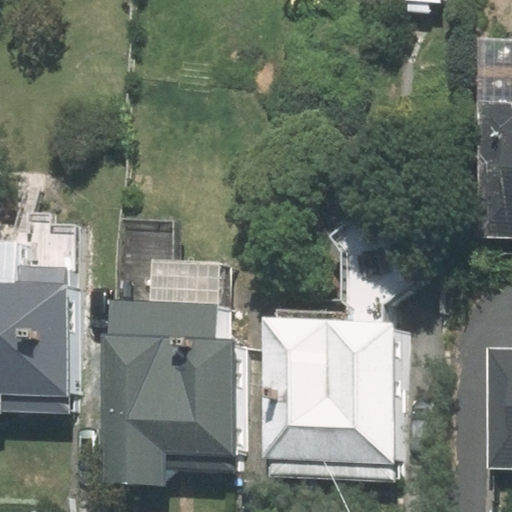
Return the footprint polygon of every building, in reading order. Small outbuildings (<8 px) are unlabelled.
[(511,109),(496,108),(491,241),(511,242),(511,109)] [(86,292),(87,272),(38,270),(39,248),(0,246),(0,419),(20,421),(20,412),(85,414),(90,293),(86,292)] [(238,345),(239,312),(134,309),(133,341),(128,341),(121,488),(185,490),(186,474),(250,477),(255,346),(238,345)] [(420,466),(427,332),(291,325),(283,459),(287,461),(287,477),(414,483),(415,466),(420,466)] [(511,351),(501,351),(495,471),(511,471),(511,351)]
